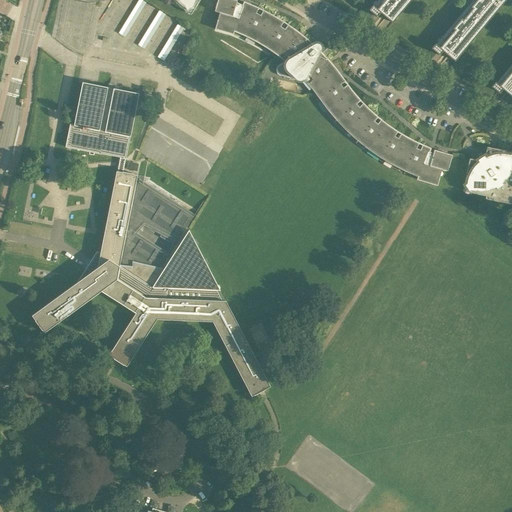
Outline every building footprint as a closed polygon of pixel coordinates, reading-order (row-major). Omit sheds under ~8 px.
[(143,0),(137,0),(118,33),(124,37),(146,2),(143,0)] [(171,0),(191,15),(199,0),(165,0),(170,3),(171,0)] [(441,170),(447,171),(448,167),(451,155),(433,149),(432,153),(431,153),(429,152),(430,148),(425,146),(421,145),(415,142),(408,138),(405,136),(401,134),(398,133),(391,128),(388,126),(385,123),(382,121),(378,118),(372,113),(369,110),(366,107),(363,104),(361,101),(358,98),(353,92),(351,89),(349,86),(346,83),(344,80),(338,72),(330,62),(320,52),(320,51),(320,50),(321,49),(321,48),(320,48),(320,47),(320,46),(319,45),(318,44),(317,44),(316,43),(315,43),(315,44),(314,44),(312,45),(309,42),(306,39),(305,38),(303,36),(302,36),(300,34),(297,32),(294,29),(287,24),(284,22),(280,20),(278,18),(277,18),(269,14),(262,10),(258,8),(251,5),(243,2),(242,6),(239,5),(236,3),(236,1),(233,0),(217,0),(214,12),(219,13),(214,29),(232,34),(234,31),(244,35),(255,41),(266,47),(276,54),(277,55),(279,56),(281,58),(285,61),(278,66),(277,66),(277,67),(276,68),(276,69),(276,70),(276,71),(276,72),(276,73),(277,73),(278,74),(278,75),(279,75),(280,76),(299,80),(300,80),(301,80),(302,80),(303,80),(304,79),(308,83),(311,87),(312,89),(319,98),(327,109),(336,120),(346,130),(357,140),(368,148),(380,157),(392,164),(404,170),(417,176),(416,179),(437,185),(441,170)] [(377,0),(373,5),(369,10),(374,14),(375,15),(377,16),(380,13),(384,16),(391,22),(409,0),(377,0)] [(471,0),(435,44),(430,49),(436,53),(437,54),(438,55),(442,51),(446,54),(454,60),(503,0),(471,0)] [(165,14),(159,10),(138,44),(144,48),(165,14)] [(184,25),(178,22),(158,57),(163,60),(184,25)] [(511,64),(498,82),(497,82),(493,87),(498,91),(500,93),(501,94),(505,89),(509,93),(511,95),(511,64)] [(186,227),(193,215),(142,182),(144,176),(139,175),(139,176),(136,175),(133,174),(133,173),(128,172),(122,171),(124,158),(126,158),(139,94),(82,82),(74,124),(70,123),(65,147),(66,147),(70,148),(101,154),(101,153),(120,157),(119,162),(119,164),(118,166),(117,171),(116,171),(100,253),(96,251),(91,259),(88,264),(85,269),(77,282),(31,315),(35,320),(34,321),(41,330),(41,329),(43,332),(100,290),(135,313),(108,355),(114,359),(116,361),(122,365),(123,364),(126,366),(156,319),(212,321),(250,396),(253,394),(253,395),(258,393),(261,391),(264,390),(264,389),(269,386),(226,302),(222,301),(216,290),(220,290),(188,230),(163,269),(159,268),(168,254),(134,233),(142,224),(146,227),(146,225),(161,233),(159,236),(169,241),(170,239),(176,242),(186,227)] [(511,152),(497,149),(493,148),(488,147),(486,157),(482,159),(480,161),(471,159),(470,163),(464,191),(487,196),(487,199),(511,204),(511,152)] [(75,358),(59,353),(57,359),(73,364),(75,358)] [(3,360),(0,370),(13,374),(16,364),(3,360)] [(364,454),(375,476),(386,471),(387,473),(395,469),(394,467),(405,461),(394,439),(383,444),(381,442),(374,446),(375,448),(364,454)]
